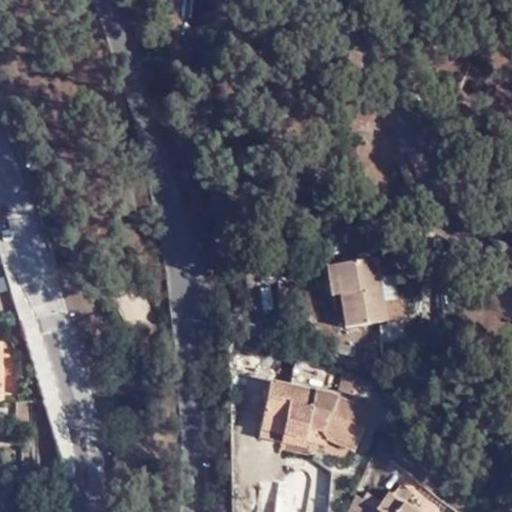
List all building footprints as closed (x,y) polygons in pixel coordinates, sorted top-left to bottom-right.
[(380,255),(327,264),(333,295),(341,294),(348,325),(388,319),(386,297),(380,255)] [(386,297),(388,319),(409,316),(405,284),(395,286),(396,296),(386,297)] [(274,378),(261,435),(305,444),(310,426),(325,430),(324,436),(357,450),(375,409),(330,389),(274,378)] [(383,511),(424,511),(411,502),(416,491),(405,484),(397,494),(392,491),(384,502),(370,493),(366,499),(383,511)] [(383,511),(366,499),(359,495),(350,511),(383,511)]
